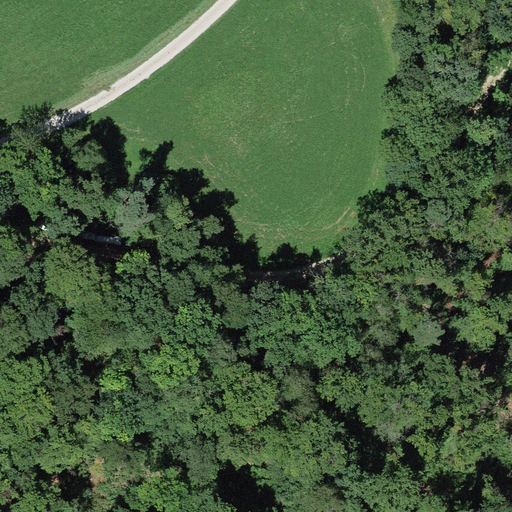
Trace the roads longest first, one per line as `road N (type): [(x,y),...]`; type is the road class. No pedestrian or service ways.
road 1 (track): [(0,223),(226,272),(322,269)]
road 2 (track): [(511,50),(406,215),(371,248),(322,269)]
road 3 (track): [(0,144),(59,120),(146,67),(226,0)]
